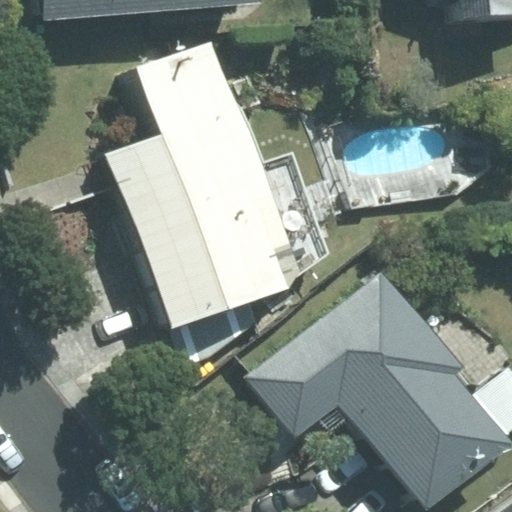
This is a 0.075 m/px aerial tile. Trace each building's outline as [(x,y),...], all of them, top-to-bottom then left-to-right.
[(25,0),(28,24),(244,7),(243,0),(25,0)] [(511,0),(442,0),(444,23),(511,17),(511,0)] [(281,273),(201,41),(120,68),(145,141),(95,158),(155,332),(271,292),(266,278),(281,273)] [(370,277),(235,379),(281,440),(323,408),(403,511),(406,511),(492,447),(487,440),(511,420),(511,406),(487,374),(455,399),(439,377),(444,373),(370,277)] [(511,511),(511,495),(488,511),(511,511)]
